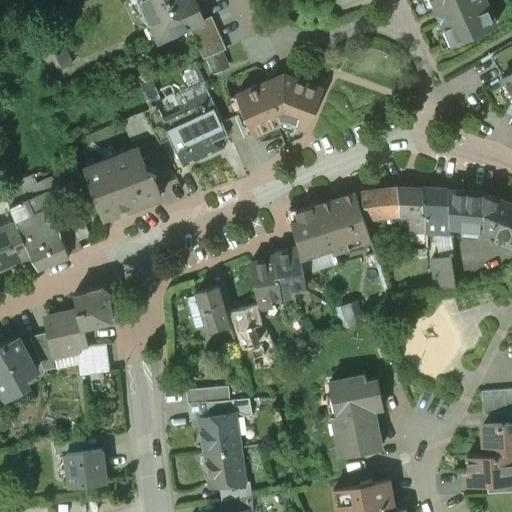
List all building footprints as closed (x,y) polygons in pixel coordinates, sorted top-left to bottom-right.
[(138,0),(139,6),(141,12),(144,18),(149,23),(152,22),(159,39),(177,31),(178,32),(184,29),(184,28),(189,26),(204,20),(204,18),(195,0),(138,0)] [(432,0),(451,42),(496,23),(486,0),(432,0)] [(212,15),(204,18),(204,20),(189,26),(204,58),(206,57),(208,56),(224,49),(226,48),(212,15)] [(67,45),(54,50),(62,68),(75,62),(67,45)] [(224,49),(208,56),(206,57),(212,71),(228,64),(230,63),(224,49)] [(511,69),(501,76),(511,94),(511,69)] [(284,73),(238,93),(246,111),(255,133),(285,120),(305,128),(321,88),(284,73)] [(152,77),(137,84),(144,99),(159,92),(152,77)] [(210,95),(164,116),(169,126),(178,120),(182,127),(186,124),(189,128),(212,118),(220,132),(226,130),(210,95)] [(143,111),(124,119),(132,140),(154,132),(143,111)] [(246,111),(223,120),(233,142),(255,133),(246,111)] [(212,118),(189,128),(186,124),(182,127),(185,132),(171,139),(185,165),(223,147),(216,134),(220,132),(212,118)] [(169,126),(165,127),(171,139),(185,132),(182,127),(178,120),(169,126)] [(137,147),(84,167),(102,217),(159,195),(153,179),(157,176),(146,171),(137,147)] [(60,183),(47,190),(42,180),(7,196),(13,215),(15,221),(18,229),(37,220),(38,221),(57,212),(60,219),(73,212),(60,183)] [(424,188),(396,186),(381,189),(386,215),(400,213),(410,213),(409,232),(425,232),(424,188)] [(448,190),(424,188),(425,232),(449,232),(449,226),(448,190)] [(381,189),(360,192),(368,217),(364,219),(368,232),(369,232),(375,248),(376,254),(396,250),(396,253),(408,251),(409,232),(410,213),(400,213),(386,215),(381,189)] [(511,205),(483,193),(448,190),(449,226),(485,229),(511,240),(511,205)] [(355,192),(322,203),(326,220),(327,220),(330,232),(330,233),(333,245),(332,245),(333,249),(334,252),(371,240),(368,232),(364,219),(355,192)] [(322,203),(289,213),(298,242),(299,245),(298,245),(300,259),(333,249),(332,245),(333,245),(330,233),(330,232),(327,220),(326,220),(322,203)] [(61,234),(47,240),(38,221),(37,220),(18,229),(31,254),(38,268),(69,255),(61,234)] [(15,221),(0,227),(0,268),(31,254),(18,229),(15,221)] [(73,228),(61,234),(69,255),(82,249),(73,228)] [(288,250),(274,252),(274,255),(275,255),(282,298),(293,296),(296,293),(295,290),(305,288),(300,259),(298,245),(290,247),(288,250)] [(274,255),(267,256),(265,259),(251,261),(257,303),(259,308),(270,306),(272,303),(272,299),(282,298),(275,255),(274,255)] [(451,256),(432,259),(437,289),(456,286),(451,256)] [(187,285),(175,288),(184,321),(193,319),(187,285)] [(216,285),(196,291),(208,329),(228,323),(216,285)] [(103,286),(89,290),(74,294),(78,311),(48,316),(50,330),(54,350),(56,350),(77,346),(87,345),(84,328),(113,320),(108,290),(103,286)] [(257,303),(231,310),(237,331),(243,347),(250,345),(258,342),(253,326),(262,323),(259,308),(257,303)] [(50,330),(28,334),(43,369),(58,367),(56,350),(54,350),(50,330)] [(18,336),(9,340),(0,344),(0,385),(4,393),(22,384),(20,379),(33,372),(18,336)] [(258,342),(250,345),(254,358),(266,354),(261,341),(258,342)] [(87,345),(77,346),(79,363),(80,374),(110,371),(107,342),(87,345)] [(77,346),(56,350),(58,367),(79,363),(77,346)] [(367,372),(330,380),(336,411),(333,412),(341,453),(382,445),(374,406),(384,404),(378,377),(368,379),(367,372)] [(229,384),(188,388),(189,402),(207,400),(230,398),(229,384)] [(511,387),(481,389),(483,412),(509,411),(511,410),(511,387)] [(230,398),(207,400),(209,415),(234,411),(234,412),(239,411),(237,398),(230,398)] [(234,411),(209,415),(210,420),(202,421),(206,451),(239,446),(234,412),(234,411)] [(511,420),(510,421),(482,423),(484,452),(511,450),(511,420)] [(239,446),(206,451),(211,481),(219,480),(220,485),(245,482),(239,446)] [(102,447),(66,452),(70,485),(106,481),(102,447)] [(511,450),(484,452),(467,453),(468,469),(465,469),(465,481),(487,479),(511,477),(511,450)] [(388,476),(372,479),(372,476),(359,479),(360,482),(333,487),(336,503),(346,501),(348,511),(405,511),(404,506),(394,508),(388,476)] [(511,477),(487,479),(488,492),(511,490),(511,477)] [(245,482),(220,485),(222,499),(228,498),(229,498),(251,493),(252,492),(250,481),(245,482)] [(229,498),(228,498),(222,499),(220,499),(221,510),(246,508),(246,509),(253,509),(251,493),(229,498)]
